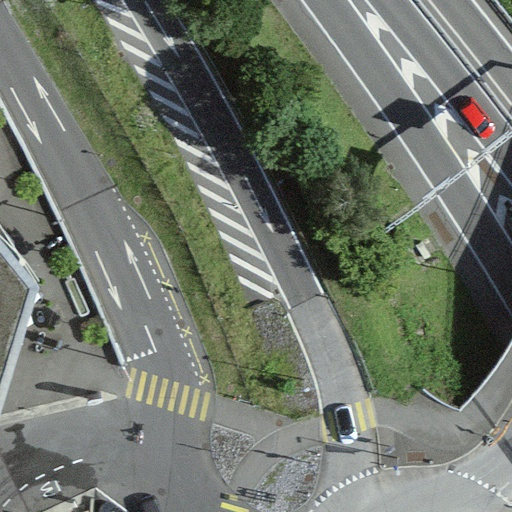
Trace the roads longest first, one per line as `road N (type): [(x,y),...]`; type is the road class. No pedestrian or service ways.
road 1 (motorway): [(144,0),(241,170),(324,342),(348,420),(343,511)]
road 2 (motorway): [(324,0),(511,279)]
road 3 (motorway): [(385,0),(511,161)]
